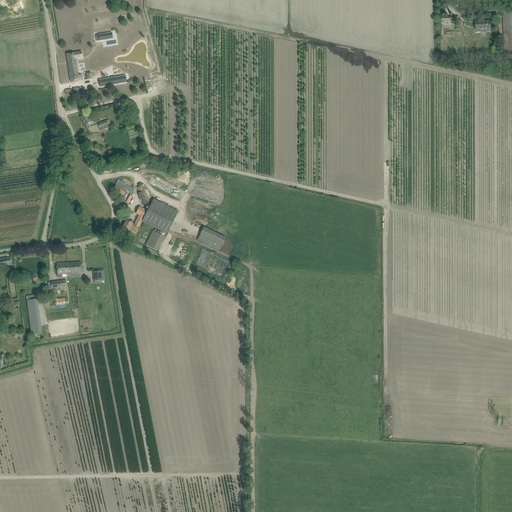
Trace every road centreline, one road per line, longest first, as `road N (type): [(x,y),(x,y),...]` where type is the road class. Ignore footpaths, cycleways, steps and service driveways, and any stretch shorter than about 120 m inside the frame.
road 1 (unclassified): [(42,245),(87,243),(114,217),(60,110)]
road 2 (unclassified): [(42,245),(60,110)]
